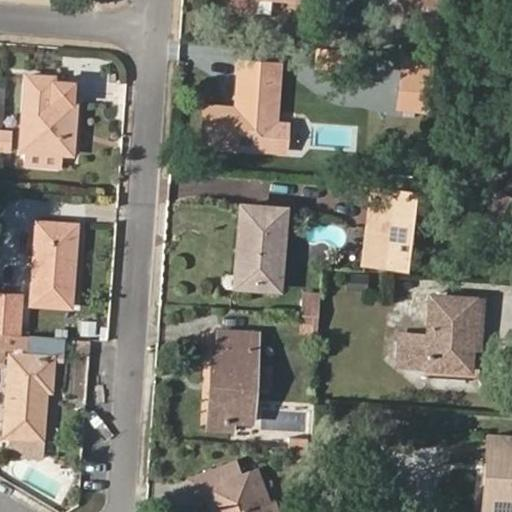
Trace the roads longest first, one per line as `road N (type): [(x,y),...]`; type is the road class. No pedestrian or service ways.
road 1 (residential): [(152,34),(118,511)]
road 2 (residential): [(152,34),(0,15)]
